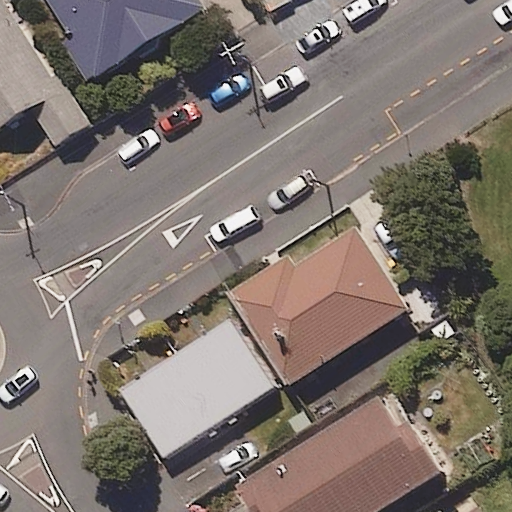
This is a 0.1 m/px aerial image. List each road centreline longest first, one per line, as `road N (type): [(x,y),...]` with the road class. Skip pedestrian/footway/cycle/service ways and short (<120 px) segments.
road 1 (tertiary): [(490,0),(23,304)]
road 2 (tertiary): [(23,304),(37,355),(31,380),(0,418)]
